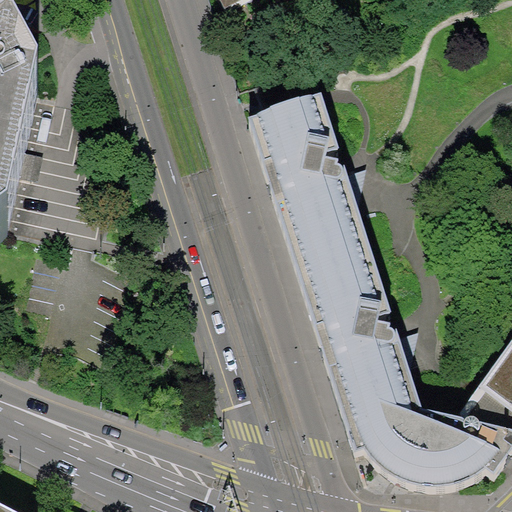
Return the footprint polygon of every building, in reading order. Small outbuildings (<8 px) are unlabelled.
[(218,0),(226,14),(253,0),(218,0)] [(0,243),(7,238),(22,168),(38,97),(11,50),(9,49),(8,49),(6,50),(0,54),(0,243)] [(320,105),(249,128),(268,189),(298,282),(366,247),(343,175),(341,175),(341,178),(337,176),(338,172),(325,170),(327,163),(335,160),(336,163),(339,162),(320,105)] [(366,247),(298,282),(322,356),(328,376),(400,353),(395,338),(393,338),(393,341),(389,339),(390,335),(378,332),(379,326),(388,323),(389,326),(391,325),(366,247)] [(482,394),(458,427),(421,419),(400,353),(328,376),(355,459),(364,456),(378,473),(387,480),(404,489),(427,494),(446,493),(461,489),(486,476),(493,481),(511,455),(511,415),(482,394)] [(511,353),(482,394),(511,415),(511,353)]
